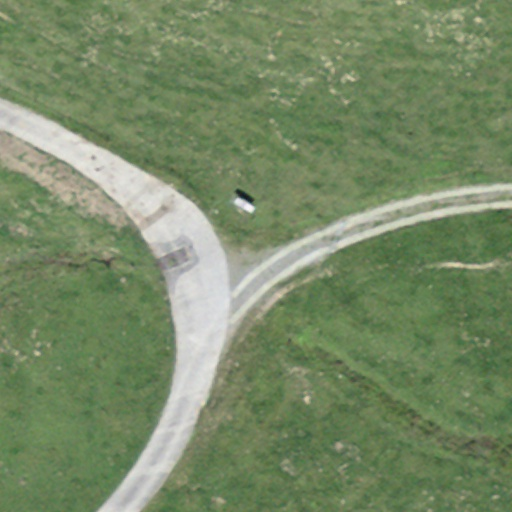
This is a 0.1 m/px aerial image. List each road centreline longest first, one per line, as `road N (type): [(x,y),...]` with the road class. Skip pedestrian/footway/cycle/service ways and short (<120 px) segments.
road 1 (track): [(0,115),(62,144),(160,209),(198,269),(196,383),(170,442),(120,511)]
road 2 (track): [(511,197),(414,208),(318,247),(202,326)]
